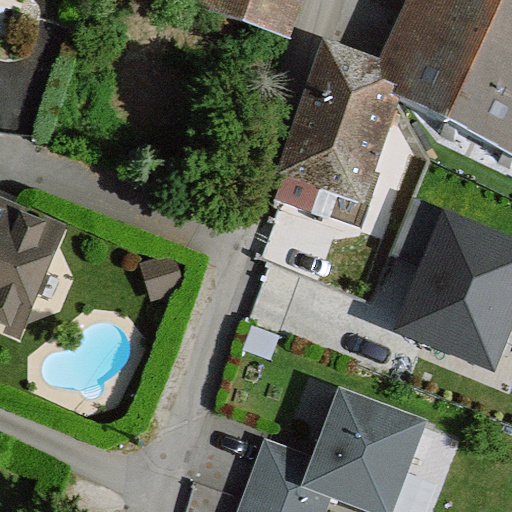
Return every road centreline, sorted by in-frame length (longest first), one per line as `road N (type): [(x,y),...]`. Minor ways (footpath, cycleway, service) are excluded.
road 1 (residential): [(164,486),(325,0)]
road 2 (residential): [(0,417),(164,486)]
